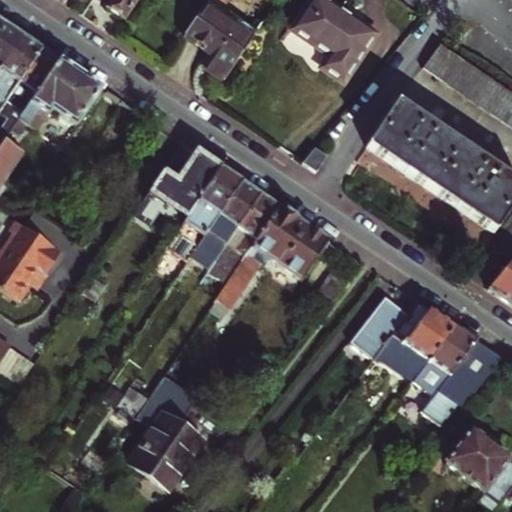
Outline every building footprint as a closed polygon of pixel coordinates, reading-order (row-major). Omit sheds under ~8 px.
[(110,0),(105,9),(123,22),(137,0),(110,0)] [(380,44),(318,1),(296,34),(335,60),(327,73),(350,88),(380,44)] [(204,9),(184,37),(213,58),(205,69),(226,84),(253,44),(204,9)] [(0,69),(23,37),(5,24),(0,30),(0,69)] [(19,81),(41,49),(23,37),(0,69),(0,89),(9,75),(19,81)] [(59,61),(41,49),(19,81),(0,109),(0,112),(17,124),(59,61)] [(511,96),(441,49),(424,72),(511,131),(511,96)] [(59,61),(17,124),(14,127),(12,130),(18,134),(24,124),(27,126),(39,109),(48,115),(51,110),(57,115),(57,120),(67,127),(73,126),(77,128),(102,90),(59,61)] [(511,207),(511,185),(397,108),(366,150),(493,235),(511,207)] [(3,131),(9,135),(12,130),(14,127),(8,123),(3,131)] [(6,140),(0,147),(0,185),(23,152),(6,140)] [(323,160),(312,151),(300,166),(314,176),(323,160)] [(221,170),(196,154),(177,182),(164,173),(150,193),(188,219),(191,214),(221,170)] [(197,250),(241,184),(221,170),(191,214),(199,220),(196,224),(198,226),(187,243),(197,250)] [(215,262),(227,245),(260,197),(241,184),(197,250),(215,262)] [(260,197),(227,245),(234,250),(216,278),(227,285),(279,210),(260,197)] [(227,285),(216,301),(229,310),(261,264),(253,258),(257,252),(301,281),(327,242),(279,210),(227,285)] [(11,233),(0,250),(0,286),(17,298),(37,268),(44,273),(59,249),(14,220),(7,231),(11,233)] [(511,265),(489,293),(511,309),(511,308),(511,265)] [(372,362),(416,306),(411,303),(403,313),(384,299),(351,345),(372,362)] [(427,362),(454,328),(418,304),(416,306),(372,362),(377,366),(383,357),(393,366),(400,364),(411,351),(427,362)] [(456,418),(464,407),(501,360),(454,328),(427,362),(411,384),(431,398),(420,414),(445,432),(456,418)] [(7,347),(0,357),(0,374),(18,386),(33,364),(7,347)] [(135,420),(134,421),(151,433),(129,465),(167,491),(200,443),(177,427),(196,400),(164,378),(135,420)] [(116,407),(132,417),(143,399),(127,389),(116,407)] [(464,407),(456,418),(465,424),(473,413),(464,407)] [(487,511),(493,511),(511,488),(511,463),(471,431),(446,463),(485,494),(478,504),(487,511)]
